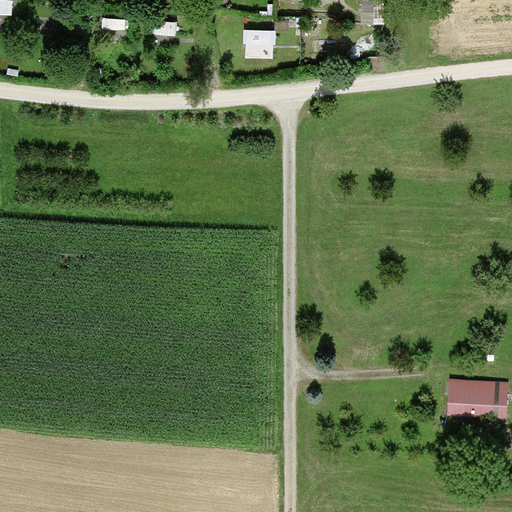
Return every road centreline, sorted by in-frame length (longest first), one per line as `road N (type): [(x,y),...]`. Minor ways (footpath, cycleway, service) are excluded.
road 1 (track): [(511,67),(172,104),(0,92)]
road 2 (track): [(284,95),(286,511)]
road 3 (track): [(424,373),(287,373)]
